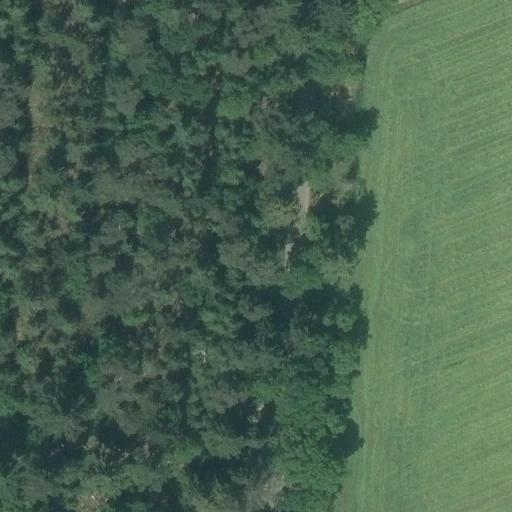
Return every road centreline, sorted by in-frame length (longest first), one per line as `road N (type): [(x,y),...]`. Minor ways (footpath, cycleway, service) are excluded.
road 1 (unclassified): [(271,511),(314,0)]
road 2 (track): [(274,470),(0,443)]
